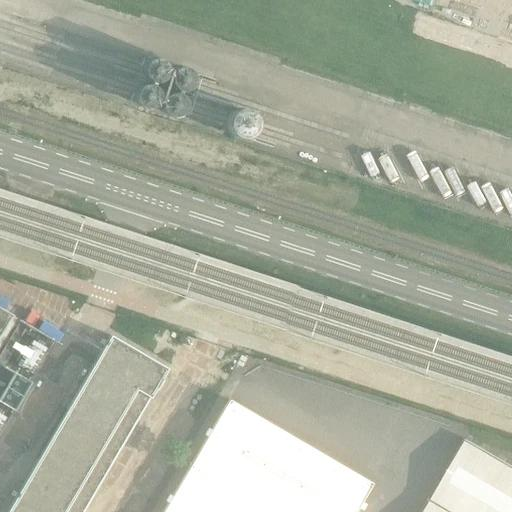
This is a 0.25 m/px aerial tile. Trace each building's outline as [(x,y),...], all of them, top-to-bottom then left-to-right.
[(172,72),(172,71),(171,66),(168,62),(164,59),(159,57),(154,58),(149,61),(146,66),(144,71),(145,75),(147,80),(152,84),(157,85),(163,84),(167,82),(170,78),(172,72)] [(198,81),(198,80),(198,75),(195,71),(191,68),(186,66),(181,67),(176,70),(172,74),(171,80),(172,84),(174,89),(179,92),(184,94),(190,93),(193,91),(197,87),(198,81)] [(163,99),(163,98),(162,93),(160,88),(155,85),(150,84),(145,85),(140,88),(137,92),(136,98),(136,102),(139,106),(144,110),(148,111),(154,111),(158,108),(161,104),(163,99)] [(190,108),(190,107),(190,102),(187,98),(183,95),(178,93),(173,94),(168,97),(164,101),(163,107),(164,111),(166,116),(171,119),(176,121),(182,120),(185,118),(189,114),(190,108)] [(256,124),(256,123),(255,119),(253,114),(249,111),(244,110),(238,110),(233,113),(230,118),(229,123),(230,127),(232,132),(237,136),(241,137),(248,136),(251,134),(255,130),(256,124)] [(0,308),(0,337),(13,316),(0,308)] [(110,334),(5,511),(83,511),(167,368),(110,334)] [(228,400),(162,511),(353,511),(370,482),(228,400)] [(511,511),(511,466),(466,440),(423,511),(511,511)]
